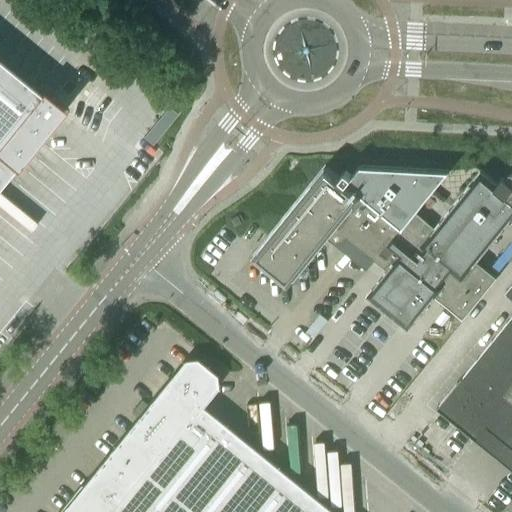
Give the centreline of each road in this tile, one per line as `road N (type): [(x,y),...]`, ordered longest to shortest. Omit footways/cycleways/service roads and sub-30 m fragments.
road 1 (unclassified): [(450,511),(136,256)]
road 2 (tertiary): [(0,425),(136,256)]
road 3 (tertiary): [(354,72),(511,77)]
road 4 (tertiary): [(511,48),(356,33)]
road 5 (tertiary): [(257,72),(191,193)]
road 6 (tertiary): [(191,193),(285,98)]
